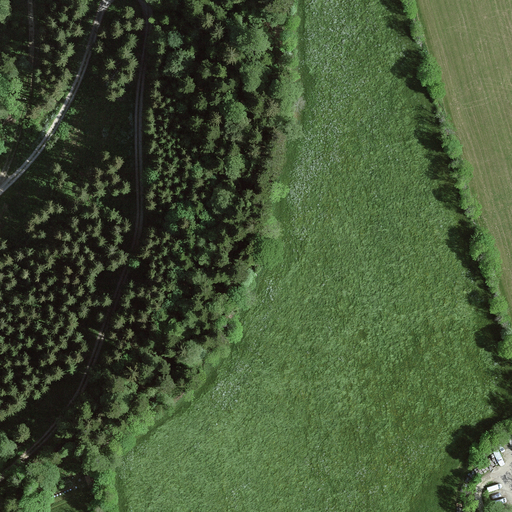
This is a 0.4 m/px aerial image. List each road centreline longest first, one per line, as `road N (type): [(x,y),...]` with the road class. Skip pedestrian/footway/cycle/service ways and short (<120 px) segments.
road 1 (track): [(134,0),(145,11),(138,214),(120,289),(63,414),(0,478)]
road 2 (track): [(0,186),(41,144),(104,0)]
road 3 (track): [(0,163),(15,132),(28,0)]
